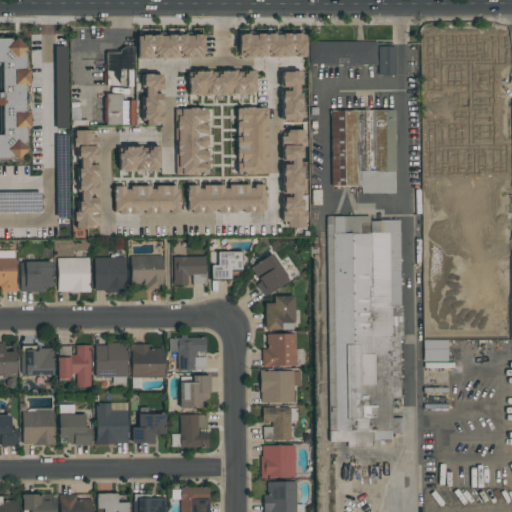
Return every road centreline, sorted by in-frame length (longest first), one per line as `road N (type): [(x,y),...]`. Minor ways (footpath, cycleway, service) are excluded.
road 1 (primary): [(0,5),(511,5)]
road 2 (residential): [(0,470),(235,469)]
road 3 (residential): [(0,317),(223,321)]
road 4 (residential): [(223,321),(232,336),(235,511)]
